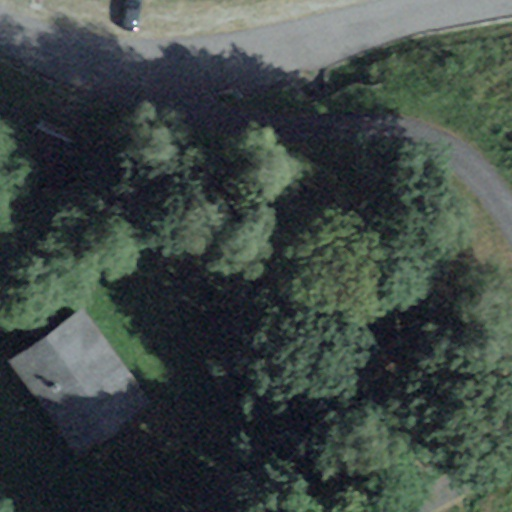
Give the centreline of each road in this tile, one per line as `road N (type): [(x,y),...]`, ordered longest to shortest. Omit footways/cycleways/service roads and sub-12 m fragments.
road 1 (unclassified): [(0,28),(116,68),(180,68),(300,48),(399,16),(485,0)]
road 2 (track): [(511,228),(454,151),(352,130),(234,139),(175,130),(138,114),(116,68)]
